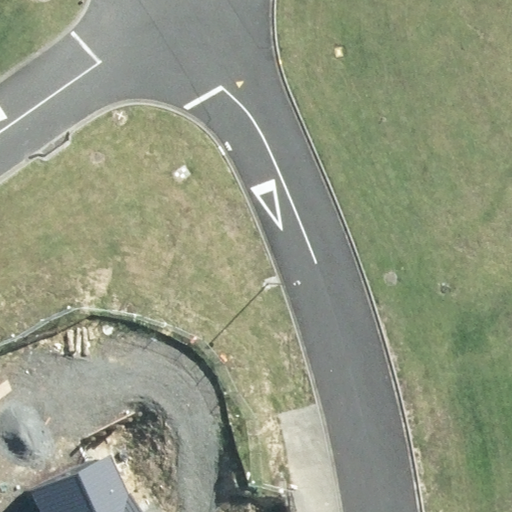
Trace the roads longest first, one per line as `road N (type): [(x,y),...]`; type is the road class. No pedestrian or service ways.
road 1 (residential): [(206,58),(265,144),(296,272),(335,511)]
road 2 (residential): [(0,139),(123,49)]
